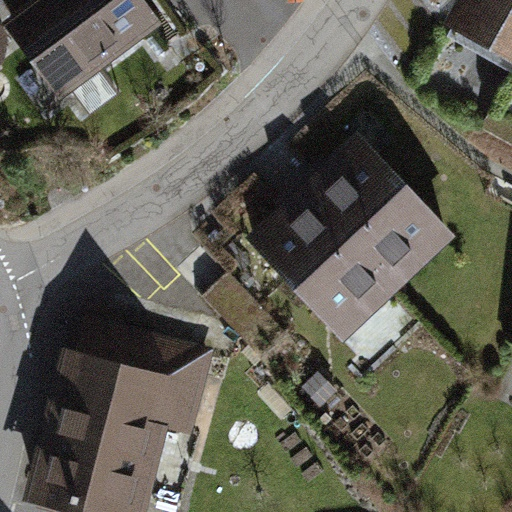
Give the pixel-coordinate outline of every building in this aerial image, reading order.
[(130,0),(41,0),(14,20),(66,89),(150,27),(130,0)] [(511,0),(468,0),(460,16),(511,44),(511,0)] [(361,142),(308,191),(393,282),(446,232),(361,142)] [(308,191),(255,241),(340,332),(393,282),(308,191)] [(208,352),(88,320),(56,440),(41,435),(31,473),(46,476),(42,495),(107,511),(129,511),(153,420),(187,429),(208,352)]
